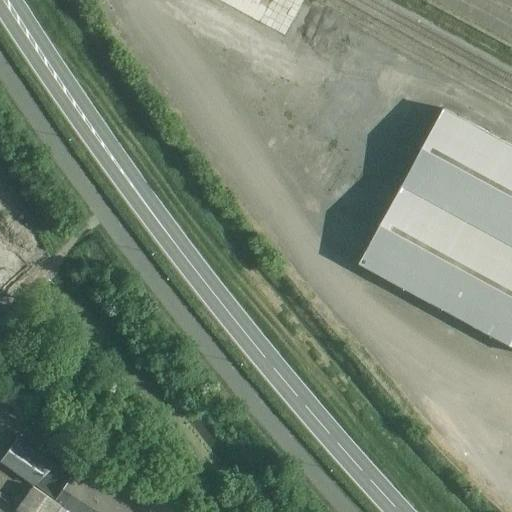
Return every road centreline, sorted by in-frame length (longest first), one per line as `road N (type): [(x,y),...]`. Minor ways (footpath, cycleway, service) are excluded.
road 1 (secondary): [(395,511),(135,193)]
road 2 (secondary): [(4,0),(135,193)]
road 3 (residential): [(144,511),(0,412)]
